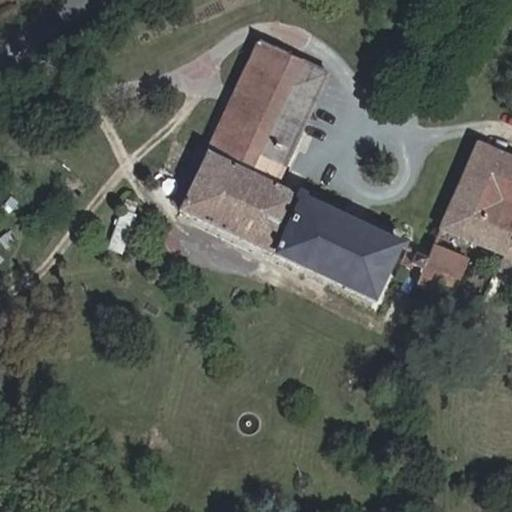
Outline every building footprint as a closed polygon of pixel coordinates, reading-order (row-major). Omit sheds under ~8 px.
[(388,312),(415,257),(286,189),(340,75),(278,46),(224,161),(202,206),(198,213),(196,219),(322,279),(326,272),(355,287),(352,294),(388,312)] [(511,155),(479,143),(439,233),(511,258),(511,155)] [(195,202),(202,206),(224,161),(215,157),(195,202)] [(191,210),(198,213),(202,206),(195,202),(191,210)] [(475,288),(482,274),(434,251),(427,264),(475,288)]
